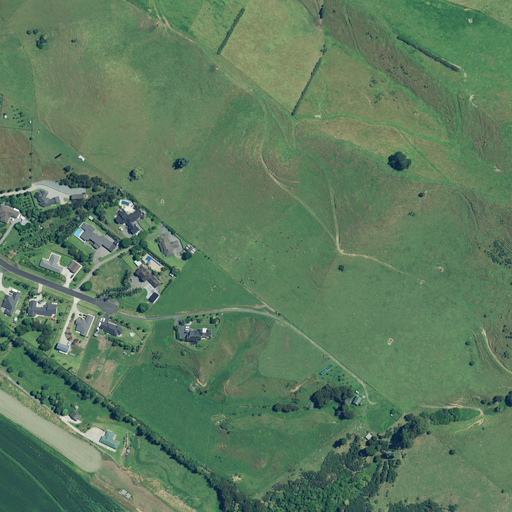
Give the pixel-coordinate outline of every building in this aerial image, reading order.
[(61,202),(59,196),(53,198),(53,199),(50,200),(49,198),(46,197),(48,193),(43,191),(42,193),(38,192),(35,197),(38,198),(38,200),(41,201),(40,204),(45,207),(61,202)] [(7,207),(2,205),(0,210),(0,214),(1,214),(0,216),(2,217),(0,221),(8,223),(10,218),(12,216),(17,218),(19,212),(7,207)] [(121,224),(125,225),(126,224),(127,226),(128,225),(130,227),(129,228),(134,235),(140,230),(135,224),(136,224),(135,222),(143,215),(138,209),(133,213),(133,212),(129,215),(124,209),(119,213),(120,215),(116,219),(120,224),(121,224)] [(93,246),(98,249),(100,246),(101,247),(103,245),(109,249),(113,244),(104,236),(102,238),(100,236),(100,237),(94,232),(96,229),(91,225),(90,226),(86,223),(82,228),(86,231),(82,237),(86,240),(89,241),(90,239),(95,243),(93,246)] [(161,240),(160,241),(160,242),(160,243),(159,244),(162,252),(164,251),(167,257),(174,254),(173,250),(180,247),(177,240),(170,243),(167,235),(160,237),(161,240)] [(196,250),(189,245),(185,249),(193,255),(196,250)] [(139,276),(140,275),(142,278),(141,278),(145,282),(147,279),(156,288),(161,284),(145,267),(142,266),(136,272),(139,276)] [(17,293),(15,292),(13,297),(7,295),(3,306),(7,308),(5,314),(13,316),(19,299),(21,293),(18,291),(17,293)] [(55,303),(47,302),(47,305),(45,305),(44,308),(36,307),(35,314),(53,316),(55,303)] [(94,317),(88,315),(86,321),(81,319),(81,320),(78,319),(76,324),(78,324),(76,330),(82,332),(81,334),(87,336),(94,317)] [(105,329),(104,331),(112,334),(117,336),(118,333),(121,334),(123,330),(120,328),(120,327),(108,322),(107,324),(103,322),(101,328),(105,329)] [(208,330),(208,328),(203,328),(203,330),(198,329),(198,332),(191,331),(190,334),(187,334),(187,341),(198,341),(198,340),(202,340),(202,339),(205,339),(211,339),(211,330),(208,330)] [(70,347),(59,343),(56,351),(67,355),(70,347)] [(362,399),(357,396),(353,403),(358,405),(362,399)] [(115,433),(108,430),(106,436),(105,436),(104,437),(103,436),(100,441),(117,449),(120,443),(112,439),(115,433)]
